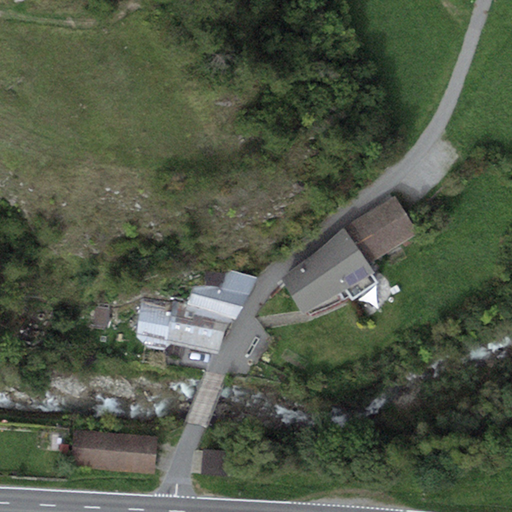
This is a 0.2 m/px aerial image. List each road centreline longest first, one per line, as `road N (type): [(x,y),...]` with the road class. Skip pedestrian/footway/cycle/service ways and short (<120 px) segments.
road 1 (unclassified): [(174,509),(195,422),(259,292),(421,146),(445,109),(485,0)]
road 2 (primary): [(0,501),(174,509)]
